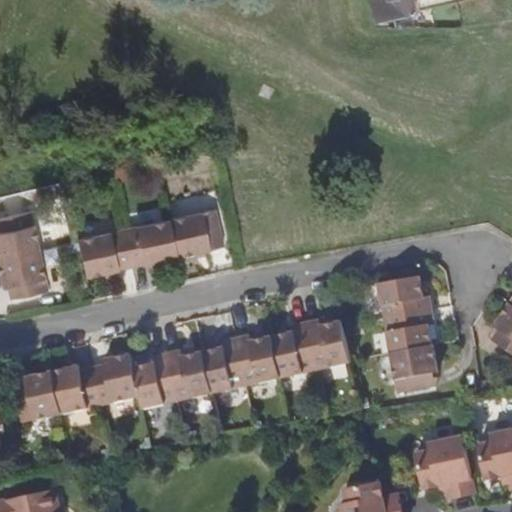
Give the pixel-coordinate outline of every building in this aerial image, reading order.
[(368,0),(374,24),(414,14),(410,0),(386,0),(385,0),(368,0)] [(214,207),(168,218),(177,255),(194,251),(203,249),(223,245),(214,207)] [(0,259),(38,249),(30,210),(0,217),(0,221),(2,231),(0,231),(0,259)] [(158,259),(177,255),(168,218),(123,228),(132,265),(150,261),(158,259)] [(112,269),(132,265),(123,228),(77,239),(77,241),(85,276),(103,272),(112,269)] [(47,290),(38,249),(0,259),(0,279),(1,286),(7,285),(13,284),(16,297),(47,290)] [(377,282),(384,317),(432,308),(429,294),(423,295),(423,291),(421,281),(419,274),(377,282)] [(9,298),(16,297),(13,284),(7,285),(9,298)] [(511,351),(511,302),(509,301),(494,325),(498,327),(504,330),(497,341),(511,351)] [(434,322),(432,308),(384,317),(390,352),(432,343),(431,338),(430,328),(429,323),(434,322)] [(306,321),(316,368),(351,360),(350,359),(343,325),(342,319),(334,321),(326,323),(321,324),(320,318),(306,321)] [(282,375),(316,368),(306,321),(292,324),(293,330),(288,331),(279,333),(272,335),(282,375)] [(491,338),(497,341),(504,330),(498,327),(491,338)] [(247,383),(282,375),(272,335),(265,336),(256,338),(251,339),(249,333),(235,337),(247,383)] [(212,391),(247,383),(235,337),(222,339),(223,345),(217,346),(209,349),(203,350),(212,391)] [(427,372),(434,371),(438,370),(433,343),(432,343),(390,352),(398,391),(429,386),(427,372)] [(178,399),(212,391),(203,350),(196,351),(188,353),(182,355),(181,348),(167,352),(178,399)] [(103,405),(141,396),(134,366),(131,352),(104,359),(105,363),(107,371),(94,373),(103,405)] [(143,407),(178,399),(167,352),(153,355),(154,361),(149,362),(141,364),(134,366),(141,396),(143,407)] [(82,376),(94,373),(107,371),(105,363),(92,366),(80,369),(82,376)] [(63,413),(103,405),(94,373),(82,376),(80,369),(79,364),(53,370),(63,413)] [(22,422),(63,413),(53,370),(25,376),(26,381),(28,388),(15,390),(22,422)] [(427,372),(429,386),(436,385),(434,371),(427,372)] [(14,384),(15,390),(28,388),(26,381),(14,384)] [(484,480),(500,478),(507,476),(510,484),(511,491),(511,490),(511,430),(490,435),(491,442),(477,445),(484,480)] [(423,490),(438,487),(446,484),(448,493),(449,499),(474,494),(462,437),(428,444),(429,452),(415,455),(423,490)] [(503,486),(510,484),(507,476),(500,478),(503,486)] [(401,511),(400,502),(400,501),(391,503),(389,497),(384,498),(379,482),(346,490),(348,504),(341,506),(342,511),(401,511)] [(440,495),(448,493),(446,484),(438,487),(440,495)] [(58,511),(54,493),(0,503),(0,511),(58,511)] [(391,503),(400,501),(398,495),(389,497),(391,503)]
